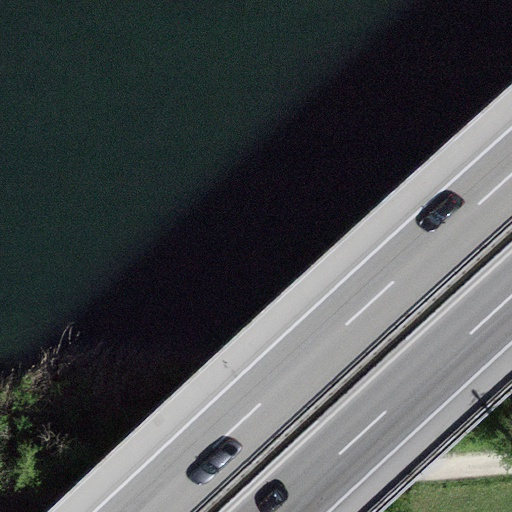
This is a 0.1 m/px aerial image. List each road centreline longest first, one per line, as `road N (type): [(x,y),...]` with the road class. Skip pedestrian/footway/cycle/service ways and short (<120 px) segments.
road 1 (track): [(511,461),(0,494)]
road 2 (motorway): [(511,173),(143,511)]
road 3 (motorway): [(277,511),(511,295)]
road 4 (track): [(0,184),(203,0)]
